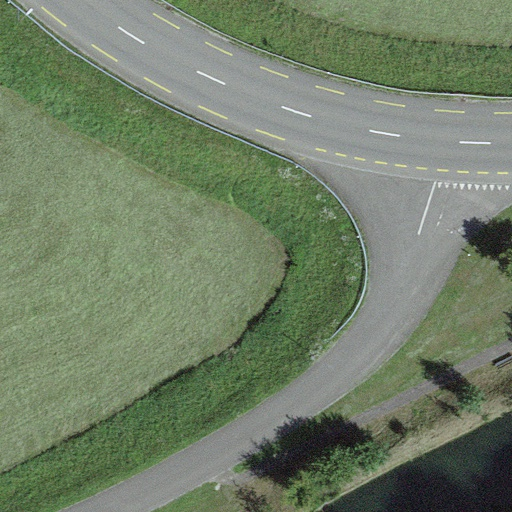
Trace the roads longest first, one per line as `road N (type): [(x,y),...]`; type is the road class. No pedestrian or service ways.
road 1 (unclassified): [(440,143),(399,309),(359,360),(197,469),(110,511)]
road 2 (tertiary): [(79,0),(199,75),(284,110),(440,143)]
